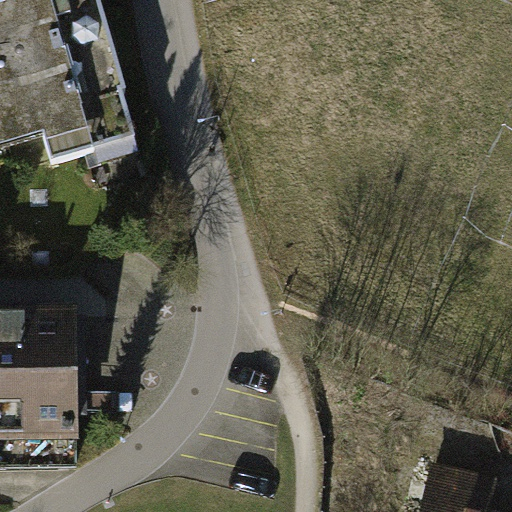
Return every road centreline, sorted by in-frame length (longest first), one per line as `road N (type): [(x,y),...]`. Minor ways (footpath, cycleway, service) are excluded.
road 1 (residential): [(220,316),(152,0)]
road 2 (residential): [(48,511),(146,446),(197,383),(220,316)]
road 3 (residential): [(301,511),(307,461),(285,382),(220,316)]
